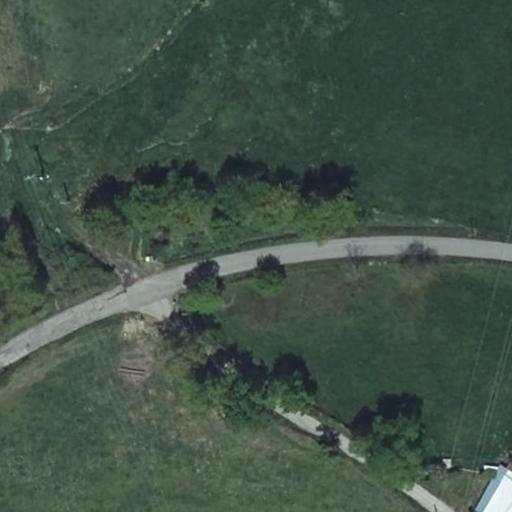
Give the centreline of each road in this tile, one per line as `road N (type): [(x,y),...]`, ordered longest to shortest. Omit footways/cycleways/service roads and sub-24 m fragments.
road 1 (unclassified): [(511,254),(451,243),(258,256),(140,293),(0,371)]
road 2 (track): [(140,293),(42,181),(0,16)]
